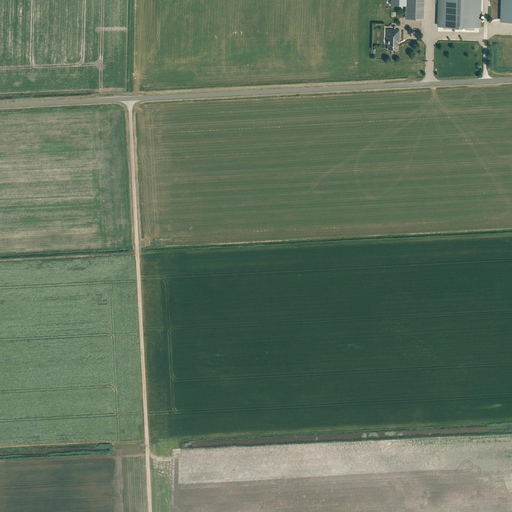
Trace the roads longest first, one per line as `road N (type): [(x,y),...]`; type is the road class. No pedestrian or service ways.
road 1 (unclassified): [(150,511),(129,99)]
road 2 (unclassified): [(129,99),(511,79)]
road 3 (unclassified): [(0,105),(129,99)]
